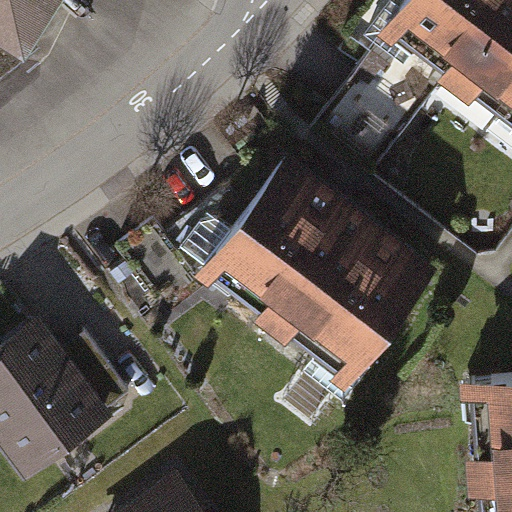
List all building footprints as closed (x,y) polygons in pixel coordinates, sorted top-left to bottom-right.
[(60,0),(0,0),(0,36),(29,53),(60,0)] [(511,0),(412,0),(389,32),(511,123),(511,0)] [(0,77),(29,53),(0,36),(0,77)] [(436,256),(288,144),(196,264),(344,376),(436,256)] [(118,415),(47,313),(0,346),(0,432),(30,476),(118,415)] [(511,511),(511,365),(463,369),(471,511),(511,511)] [(208,511),(177,472),(125,511),(208,511)]
